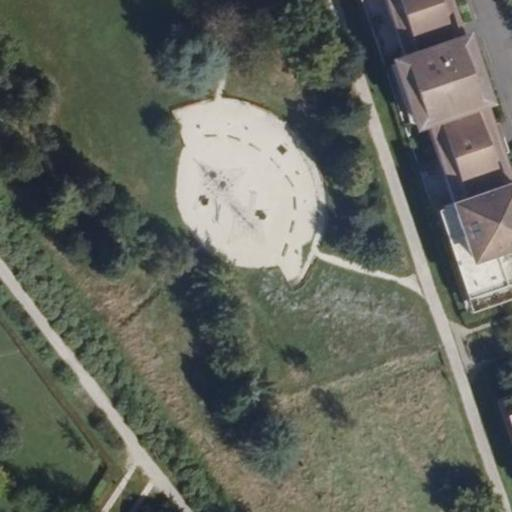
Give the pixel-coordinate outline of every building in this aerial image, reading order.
[(363,0),(428,199),(441,194),(455,190),(426,103),(412,107),(393,50),(407,46),(391,0),(363,0)] [(455,190),(501,174),(496,159),(499,159),(494,144),(504,141),(493,110),(484,114),(479,100),(476,100),(472,88),(477,86),(458,28),(453,13),(450,14),(446,1),(449,0),(391,0),(407,46),(393,50),(412,107),(426,103),(455,190)] [(486,84),(465,25),(458,28),(477,86),(486,84)] [(511,191),(506,173),(501,174),(455,190),(441,194),(473,289),(511,276),(511,191)] [(511,276),(473,289),(441,194),(428,199),(463,302),(511,285),(511,276)] [(511,382),(492,389),(511,447),(511,417),(504,393),(511,390),(511,382)]
